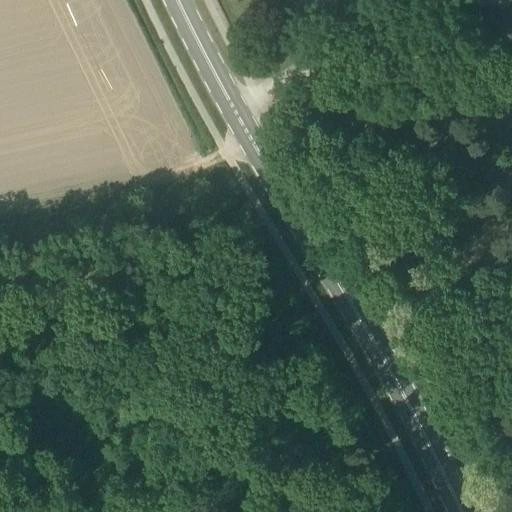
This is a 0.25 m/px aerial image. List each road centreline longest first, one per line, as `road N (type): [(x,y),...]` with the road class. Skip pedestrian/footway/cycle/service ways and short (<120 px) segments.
road 1 (primary): [(460,511),(402,390),(233,113),(179,0)]
road 2 (track): [(233,113),(297,90),(511,50)]
road 3 (track): [(0,226),(154,187),(226,157)]
